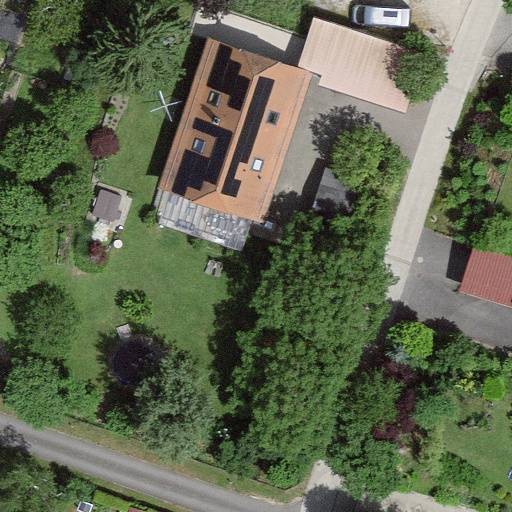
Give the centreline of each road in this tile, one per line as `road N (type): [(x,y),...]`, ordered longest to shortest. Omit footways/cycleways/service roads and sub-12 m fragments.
road 1 (residential): [(325,511),(486,0)]
road 2 (residential): [(237,511),(0,426)]
